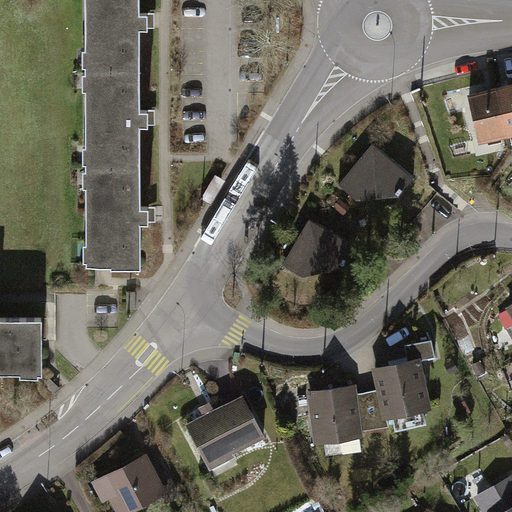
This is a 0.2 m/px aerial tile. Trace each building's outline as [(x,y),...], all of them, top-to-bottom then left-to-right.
[(88,261),(88,265),(112,265),(112,268),(142,268),(142,223),(150,223),(150,208),(142,208),(141,125),(149,125),(149,110),(141,110),(141,28),(149,28),(149,13),(141,13),(140,0),(86,0),(87,49),(84,49),(84,66),(87,66),(87,72),(84,72),(84,89),(87,89),(87,146),(84,146),(84,163),(87,163),(87,170),(84,170),(84,187),(87,187),(88,243),(84,243),(85,261),(88,261)] [(511,83),(462,94),(473,142),(511,133),(511,83)] [(409,177),(371,141),(338,180),(354,202),(389,195),(409,177)] [(346,244),(305,220),(278,269),(297,280),(332,269),(346,244)] [(137,292),(128,292),(128,309),(137,309),(137,292)] [(511,302),(503,308),(511,323),(511,324),(507,326),(511,333),(511,302)] [(0,372),(20,372),(20,375),(38,375),(38,372),(42,372),(42,318),(0,318),(0,372)] [(414,359),(368,369),(379,421),(425,412),(414,359)] [(351,387),(305,393),(312,445),(358,439),(351,387)] [(242,394),(183,426),(206,469),(265,437),(242,394)] [(146,452),(87,481),(98,504),(106,500),(111,511),(128,511),(167,493),(146,452)] [(511,511),(511,475),(471,497),(479,511),(511,511)]
